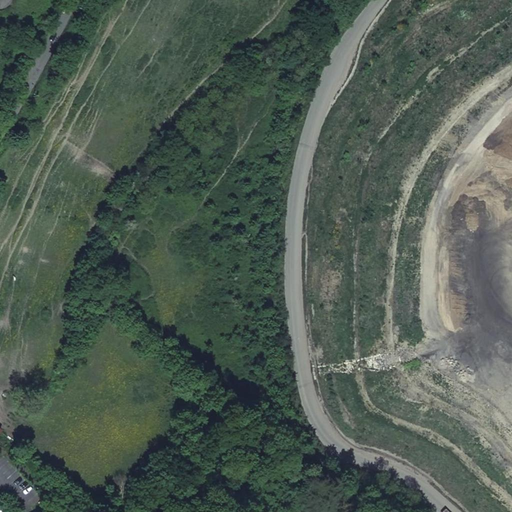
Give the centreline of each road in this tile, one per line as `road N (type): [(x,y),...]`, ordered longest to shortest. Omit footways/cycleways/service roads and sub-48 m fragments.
road 1 (track): [(446,511),(428,482),(319,438),(293,303),(307,142),(353,22),(371,0)]
road 2 (residential): [(71,0),(0,130)]
